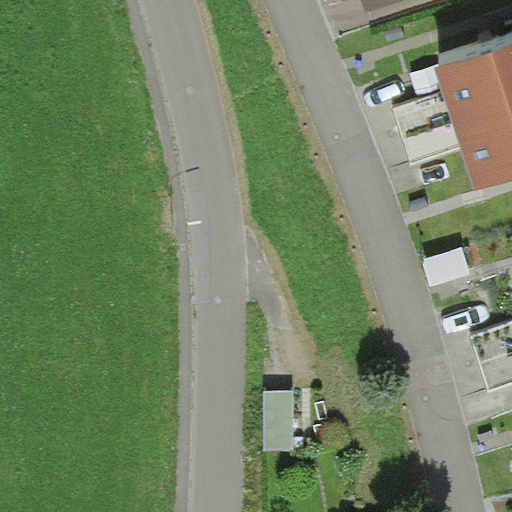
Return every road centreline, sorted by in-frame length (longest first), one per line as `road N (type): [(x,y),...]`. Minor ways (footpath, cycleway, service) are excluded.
road 1 (residential): [(461,511),(414,314),(298,0)]
road 2 (residential): [(168,0),(223,256),(215,511)]
